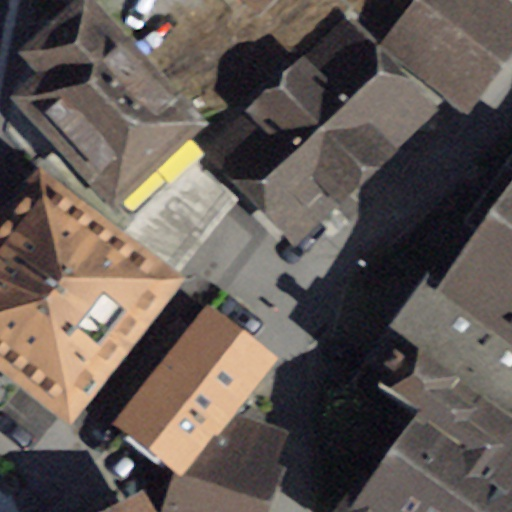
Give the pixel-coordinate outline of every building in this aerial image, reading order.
[(423,82),(455,110),(511,43),(511,24),(482,0),(433,0),(384,57),(417,89),(423,82)] [(182,143),(192,134),(85,14),(34,61),(53,82),(26,106),(128,220),(120,232),(173,273),(234,198),(182,143)] [(250,111),(219,140),(298,225),(410,120),(416,112),(409,104),(418,96),(349,22),(299,69),(310,81),(264,125),(250,111)] [(511,160),(427,279),(511,340),(511,160)] [(41,193),(0,243),(0,360),(64,411),(161,287),(41,193)] [(511,511),(511,340),(427,279),(366,363),(389,379),(379,393),(426,427),(364,511),(511,511)] [(125,427),(174,465),(198,434),(201,431),(215,412),(234,422),(250,401),(249,396),(238,387),(250,371),(200,331),(125,427)] [(261,511),(264,507),(250,502),(271,457),(201,431),(198,434),(183,473),(186,475),(169,511),(261,511)]
